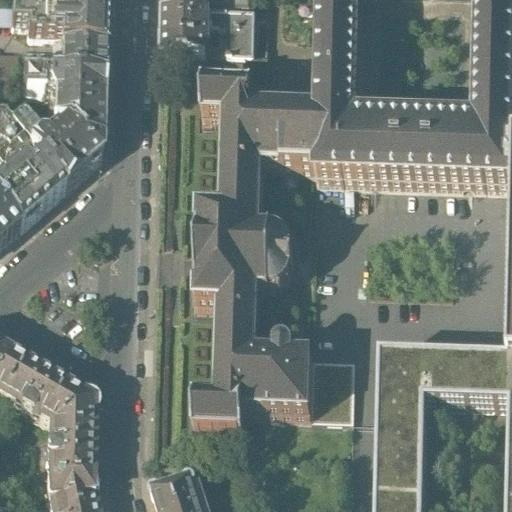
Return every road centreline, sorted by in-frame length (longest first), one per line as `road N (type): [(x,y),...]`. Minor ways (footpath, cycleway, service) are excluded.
road 1 (residential): [(128,218),(136,0)]
road 2 (residential): [(122,382),(128,218)]
road 3 (residential): [(128,218),(92,218),(0,290)]
road 4 (residential): [(0,325),(89,378),(122,382)]
road 5 (residential): [(125,511),(122,382)]
